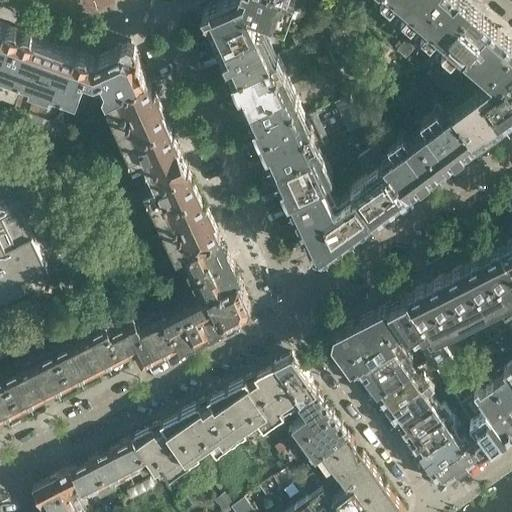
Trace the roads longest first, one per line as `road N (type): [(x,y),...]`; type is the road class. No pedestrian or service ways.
road 1 (residential): [(1,463),(292,305)]
road 2 (residential): [(161,11),(292,305)]
road 3 (residential): [(292,305),(511,146)]
road 4 (residential): [(292,305),(434,507)]
